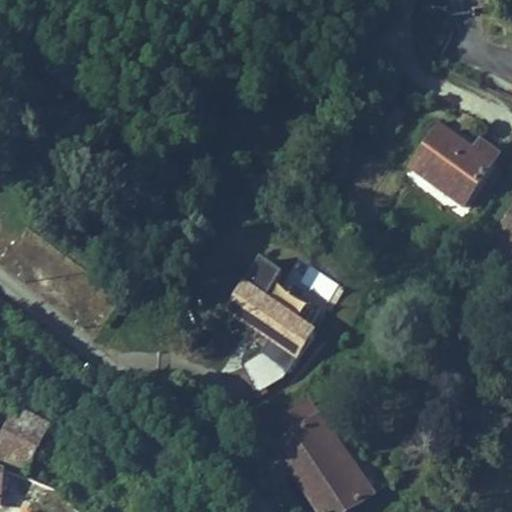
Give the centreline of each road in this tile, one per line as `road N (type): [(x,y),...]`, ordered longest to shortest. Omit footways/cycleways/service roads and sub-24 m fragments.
road 1 (residential): [(263,511),(192,434),(0,280)]
road 2 (residential): [(511,125),(432,83),(414,63),(413,0)]
